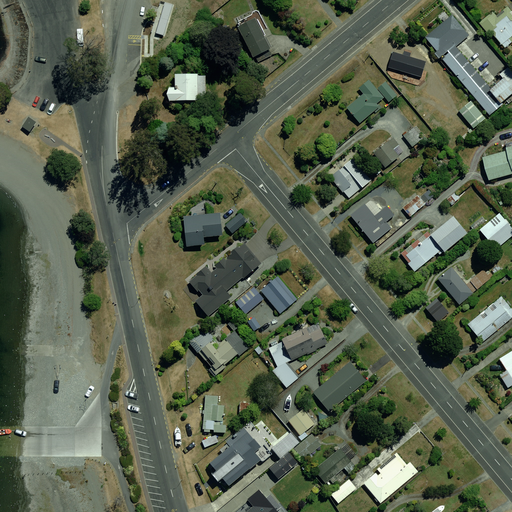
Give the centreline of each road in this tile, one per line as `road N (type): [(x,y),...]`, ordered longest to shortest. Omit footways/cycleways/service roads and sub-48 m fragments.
road 1 (residential): [(228,139),(511,479)]
road 2 (residential): [(395,0),(228,139)]
road 3 (unclassified): [(132,511),(105,391),(114,344),(132,319)]
road 4 (residential): [(132,319),(177,511)]
road 5 (residential): [(228,139),(112,233)]
road 6 (unclassified): [(102,146),(126,0)]
